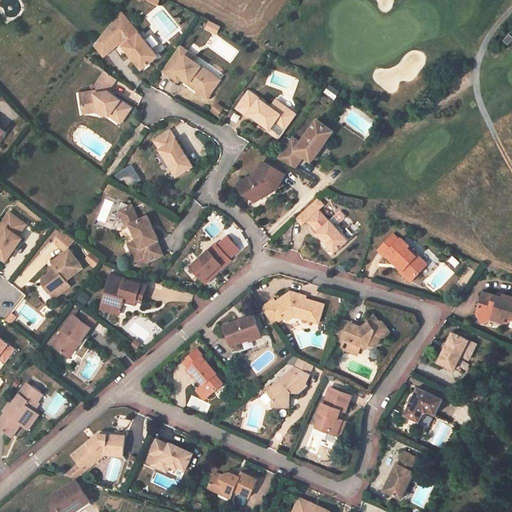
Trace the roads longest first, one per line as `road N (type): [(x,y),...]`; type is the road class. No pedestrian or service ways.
road 1 (residential): [(263,269),(270,263),(427,311),(427,324),(371,407),(356,481),(335,486),(122,389)]
road 2 (residential): [(151,95),(234,142),(205,193),(244,217),(263,269)]
road 3 (residential): [(122,389),(263,269)]
road 4 (residential): [(0,491),(122,389)]
